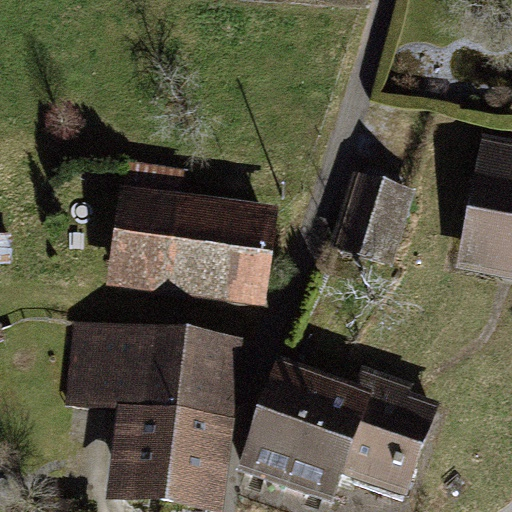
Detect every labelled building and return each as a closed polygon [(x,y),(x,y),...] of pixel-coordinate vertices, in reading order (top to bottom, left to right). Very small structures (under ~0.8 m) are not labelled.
[(511,151),(484,147),(461,265),(511,275),(511,151)] [(132,165),(128,187),(181,196),(185,174),(132,165)] [(417,199),(358,181),(336,248),(395,266),(417,199)] [(272,217),(120,195),(106,295),(258,316),(272,217)] [(217,511),(238,352),(78,332),(69,405),(121,411),(109,505),(166,511),(217,511)] [(363,406),(357,404),(280,376),(244,477),(327,507),(339,474),(363,406)] [(363,406),(339,474),(399,495),(427,418),(405,410),(408,400),(364,384),(357,404),(363,406)]
